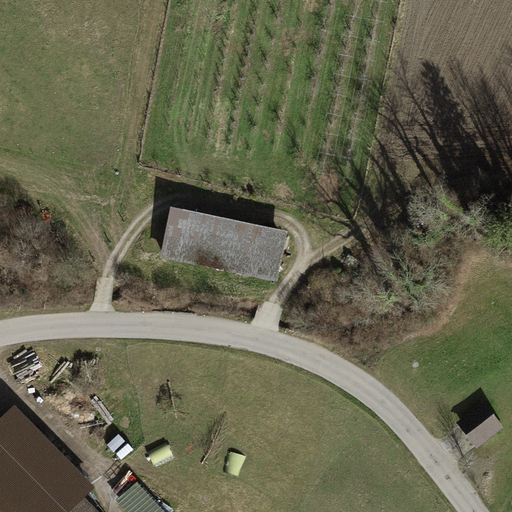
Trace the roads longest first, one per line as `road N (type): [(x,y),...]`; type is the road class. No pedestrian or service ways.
road 1 (residential): [(0,334),(177,326),(297,349),(380,398),(475,511)]
road 2 (track): [(101,325),(107,277),(121,250),(157,210),(186,202),(280,221),(300,234),(304,262),(261,338)]
road 3 (track): [(299,271),(429,176),(509,164)]
